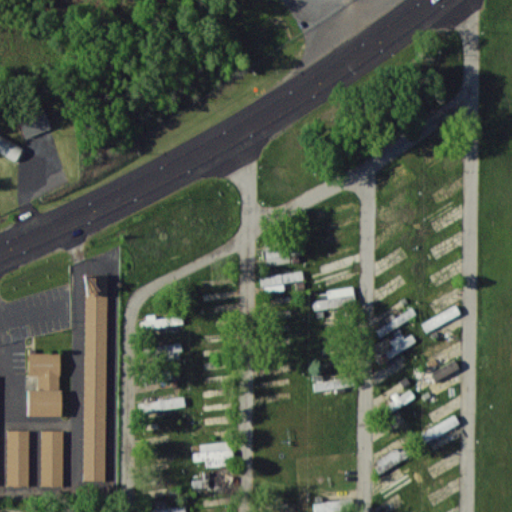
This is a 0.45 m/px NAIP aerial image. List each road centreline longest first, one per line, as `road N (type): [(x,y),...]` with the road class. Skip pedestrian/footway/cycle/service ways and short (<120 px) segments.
road 1 (residential): [(251,229),(127,304),(127,511),(470,105),(470,0)]
road 2 (primary): [(0,249),(121,198),(248,130),(432,0)]
road 3 (residential): [(248,130),(248,511)]
road 4 (residential): [(364,168),(365,511)]
road 5 (residential): [(470,105),(251,229)]
